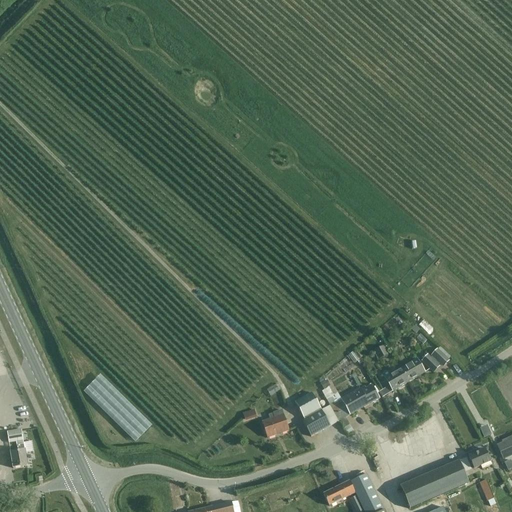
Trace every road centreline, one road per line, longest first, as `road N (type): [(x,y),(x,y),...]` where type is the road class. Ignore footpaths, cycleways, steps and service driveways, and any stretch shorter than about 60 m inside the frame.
road 1 (unclassified): [(88,482),(150,468),(225,485),(290,468),(352,445),(511,343)]
road 2 (secondary): [(88,482),(0,286)]
